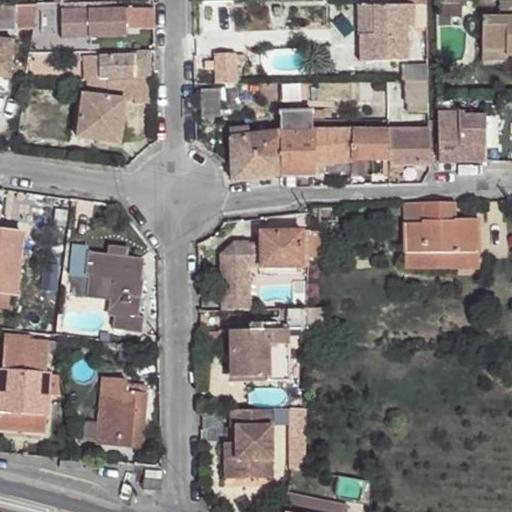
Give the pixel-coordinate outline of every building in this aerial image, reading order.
[(360,37),(361,63),(407,62),(406,28),(426,27),(425,0),(408,0),(408,5),(359,7),(360,29),(374,28),(374,36),(360,37)] [(511,2),(499,3),(499,18),(482,18),(482,50),(507,50),(507,48),(511,48),(511,2)] [(106,3),(82,4),(82,10),(61,11),(62,40),(126,38),(125,10),(106,11),(106,3)] [(0,77),(9,79),(14,30),(33,30),(37,6),(0,7),(0,77)] [(374,28),(360,29),(360,37),(374,36),(374,28)] [(507,56),(511,55),(511,48),(507,48),(507,50),(482,50),(482,60),(507,60),(507,56)] [(151,78),(150,52),(139,52),(136,55),(84,58),(84,81),(88,81),(148,78),(151,78)] [(216,85),(236,84),(236,56),(216,56),(216,85)] [(404,81),(428,81),(427,68),(404,69),(404,81)] [(149,104),(148,78),(88,81),(88,95),(82,94),(77,138),(119,144),(125,101),(134,100),(134,105),(149,104)] [(429,112),(428,81),(404,81),(405,103),(407,103),(407,113),(429,112)] [(280,176),(313,175),(313,131),(313,122),(325,121),(325,111),(278,112),(279,131),(280,176)] [(438,112),(439,163),(486,163),(485,116),(464,116),(464,112),(438,112)] [(280,176),(279,131),(247,135),(247,128),(229,130),(231,162),(231,182),(254,178),(280,176)] [(313,131),(313,175),(321,174),(321,166),(352,161),(353,131),(313,131)] [(353,131),(352,161),(389,161),(389,132),(353,131)] [(402,165),(430,164),(429,131),(389,132),(389,161),(389,165),(402,165)] [(402,165),(389,165),(389,174),(402,174),(402,165)] [(455,203),(405,204),(406,269),(441,269),(440,254),(479,253),(478,219),(456,220),(455,203)] [(10,294),(15,295),(22,234),(0,231),(0,307),(8,309),(10,294)] [(309,269),(309,232),(260,232),(260,245),(248,245),(248,244),(235,244),(221,256),(222,311),(252,311),(251,269),(309,269)] [(321,232),(309,232),(309,258),(321,258),(321,232)] [(116,330),(142,334),(144,318),(138,317),(144,281),(141,281),(144,263),(141,259),(127,257),(128,248),(108,245),(107,255),(89,253),(87,278),(91,278),(114,280),(112,301),(110,313),(113,317),(117,318),(116,330)] [(440,254),(441,269),(479,268),(479,253),(440,254)] [(114,280),(91,278),(88,299),(112,301),(114,280)] [(230,330),(231,379),(288,378),(287,329),(301,328),(301,330),(308,330),(308,310),(279,310),(279,329),(262,329),(262,324),(249,324),(249,330),(230,330)] [(308,310),(308,330),(323,330),(324,310),(308,310)] [(0,370),(0,429),(45,432),(47,395),(48,377),(49,372),(47,372),(48,340),(30,339),(30,336),(6,334),(3,371),(0,370)] [(101,334),(100,341),(109,342),(110,335),(101,334)] [(139,346),(123,344),(122,347),(118,346),(117,353),(120,353),(119,360),(137,362),(139,346)] [(48,377),(47,395),(57,396),(59,377),(48,377)] [(104,380),(97,444),(141,448),(146,395),(124,393),(125,385),(125,382),(104,380)] [(147,387),(125,385),(124,393),(146,395),(147,387)] [(271,411),(231,411),(231,428),(236,428),(236,479),(271,478),(271,411)] [(305,468),(307,411),(292,411),(291,468),(305,468)] [(236,479),(236,443),(224,443),(225,479),(236,479)] [(79,462),(60,461),(60,468),(79,470),(79,462)] [(144,480),(143,490),(155,490),(161,491),(161,481),(144,480)] [(288,496),(284,511),(348,511),(349,508),(288,496)]
